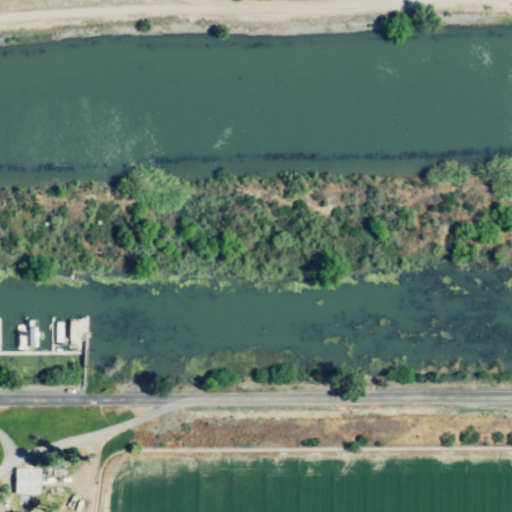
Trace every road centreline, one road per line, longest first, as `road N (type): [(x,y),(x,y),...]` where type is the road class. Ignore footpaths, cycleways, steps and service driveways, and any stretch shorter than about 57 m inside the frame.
road 1 (residential): [(511,403),(0,407)]
road 2 (track): [(0,19),(290,14),(435,0)]
